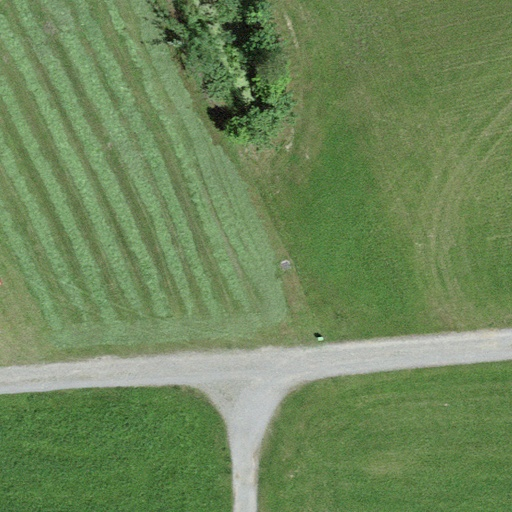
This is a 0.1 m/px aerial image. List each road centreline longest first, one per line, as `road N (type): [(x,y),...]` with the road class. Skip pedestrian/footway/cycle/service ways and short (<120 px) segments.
road 1 (track): [(511,353),(0,388)]
road 2 (track): [(262,371),(252,511)]
